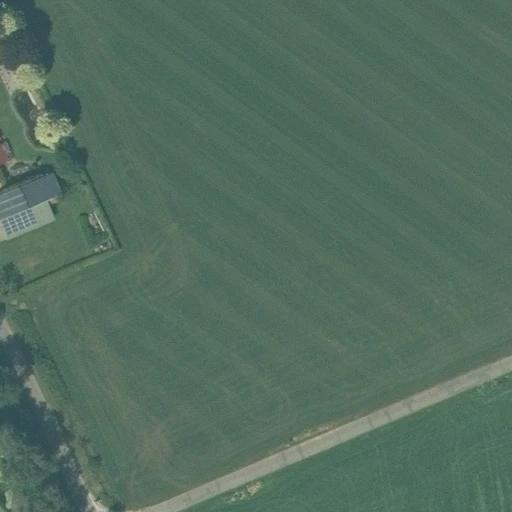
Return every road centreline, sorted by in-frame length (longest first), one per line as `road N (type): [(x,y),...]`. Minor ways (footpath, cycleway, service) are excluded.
road 1 (unclassified): [(153,511),(511,361)]
road 2 (unclassified): [(88,511),(0,328)]
